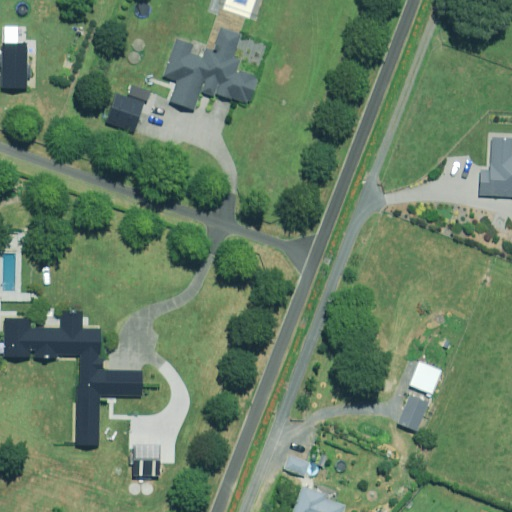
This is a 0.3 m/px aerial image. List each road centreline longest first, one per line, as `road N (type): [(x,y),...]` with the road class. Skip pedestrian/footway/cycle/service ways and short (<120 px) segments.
road 1 (unclassified): [(314,260),(0,153)]
road 2 (unclassified): [(314,260),(416,0)]
road 3 (unclassified): [(215,511),(314,260)]
